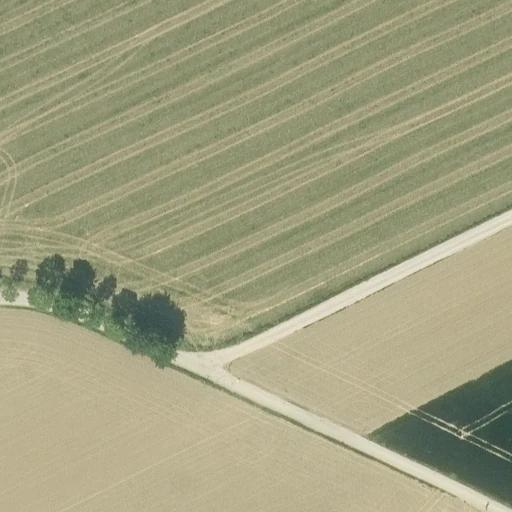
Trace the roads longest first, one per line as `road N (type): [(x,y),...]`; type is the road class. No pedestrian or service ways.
road 1 (unclassified): [(498,511),(60,304),(0,295)]
road 2 (track): [(511,216),(225,356),(190,363)]
